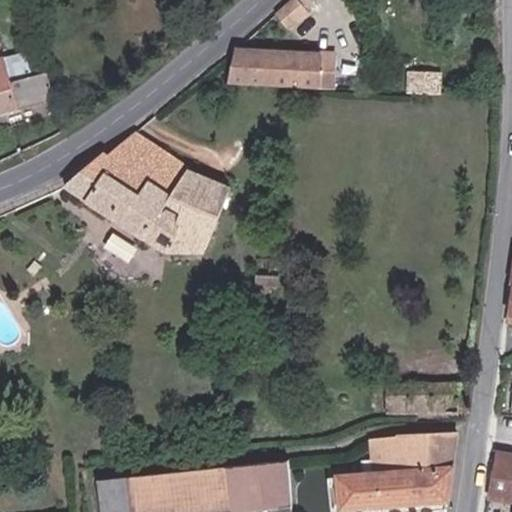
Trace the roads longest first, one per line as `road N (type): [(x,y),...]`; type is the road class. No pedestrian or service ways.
road 1 (residential): [(487,332),(508,0)]
road 2 (tertiary): [(261,0),(144,101),(0,189)]
